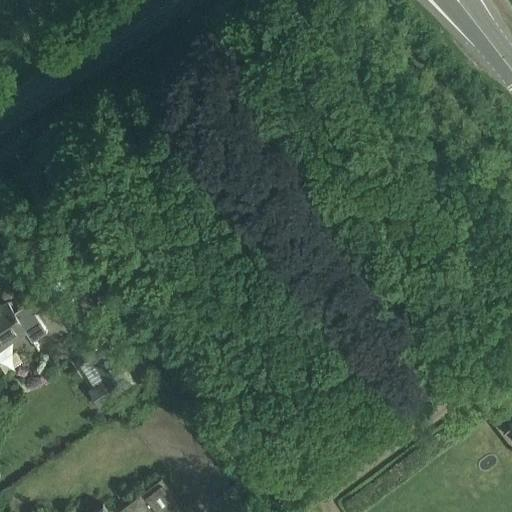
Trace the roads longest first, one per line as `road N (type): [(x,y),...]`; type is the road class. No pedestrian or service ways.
road 1 (track): [(329,511),(332,490),(506,366)]
road 2 (primary): [(0,117),(179,0)]
